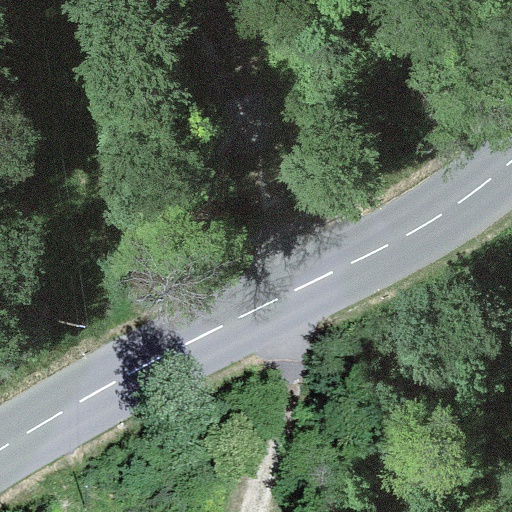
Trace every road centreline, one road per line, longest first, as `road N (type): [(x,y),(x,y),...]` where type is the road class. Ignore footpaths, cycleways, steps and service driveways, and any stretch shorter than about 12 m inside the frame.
road 1 (secondary): [(511,168),(444,216),(298,286),(0,452)]
road 2 (track): [(259,511),(293,381),(298,286),(280,201),(202,0)]
